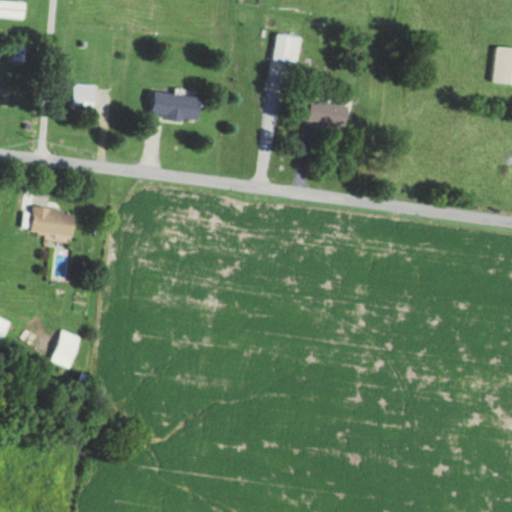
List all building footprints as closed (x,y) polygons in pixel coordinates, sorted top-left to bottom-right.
[(0,0),(0,16),(24,16),(23,0),(0,0)] [(300,35),(276,31),(271,58),(295,63),(300,35)] [(511,46),(486,46),(484,81),(511,82),(511,46)] [(94,109),(95,82),(72,81),(71,109),(94,109)] [(149,112),(197,120),(201,97),(153,88),(149,112)] [(347,103),(310,99),(308,121),(345,124),(347,103)] [(30,232),(73,236),(75,210),(33,206),(30,232)] [(0,337),(8,322),(0,317),(0,337)] [(79,336),(60,329),(48,361),(67,368),(79,336)]
